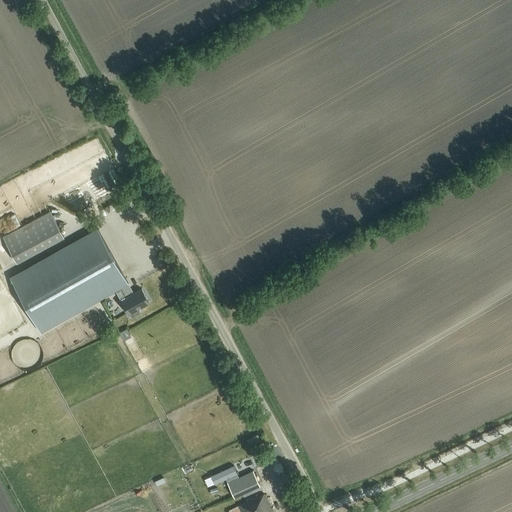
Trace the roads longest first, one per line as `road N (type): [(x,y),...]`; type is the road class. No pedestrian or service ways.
road 1 (unclassified): [(320,511),(42,0)]
road 2 (secondary): [(374,511),(511,445)]
